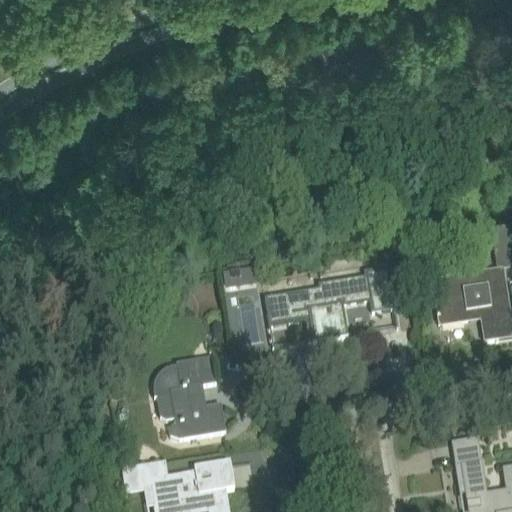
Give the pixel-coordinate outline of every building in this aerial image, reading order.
[(494,256),(511,253),(511,227),(495,230),(490,231),(494,256)] [(432,256),(443,255),(442,240),(430,241),(432,256)] [(511,340),(511,334),(502,271),(443,281),(447,305),(435,307),(438,327),(468,322),(466,314),(479,312),(485,345),(511,340)] [(320,294),(265,303),(268,323),(269,329),(270,329),(298,324),(298,322),(309,320),(312,345),(347,339),(343,309),(342,306),(369,302),(370,305),(371,315),(393,312),(394,312),(392,295),(388,272),(365,276),(366,282),(320,289),(320,294)] [(139,290),(125,292),(126,302),(141,300),(139,290)] [(203,410),(200,390),(216,387),(212,360),(176,366),(176,369),(173,369),(171,370),(169,370),(167,371),(165,372),(163,374),(161,375),(159,377),(158,378),(157,380),(155,383),(154,385),(154,387),(153,389),(153,391),(153,394),(153,396),(154,398),(155,400),(157,400),(160,421),(165,424),(174,422),(174,427),(168,432),(170,440),(179,443),(206,439),(225,435),(220,407),(203,410)] [(487,495),(482,464),(478,440),(451,445),(459,495),(465,494),(467,511),(511,511),(511,468),(502,471),(505,492),(487,495)] [(238,487),(253,485),(250,463),(235,466),(238,487)] [(163,466),(121,473),(125,495),(127,495),(144,492),(144,491),(150,490),(153,510),(154,510),(154,511),(228,511),(226,494),(226,493),(230,492),(234,492),(234,490),(230,491),(229,491),(229,487),(226,468),(230,467),(230,466),(194,472),(195,476),(167,481),(165,481),(164,477),(163,467),(163,466)]
